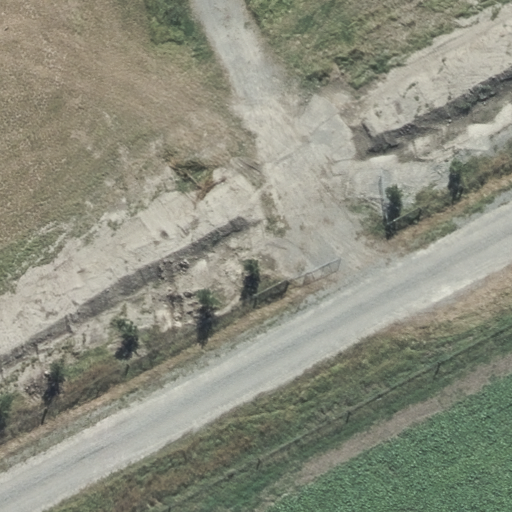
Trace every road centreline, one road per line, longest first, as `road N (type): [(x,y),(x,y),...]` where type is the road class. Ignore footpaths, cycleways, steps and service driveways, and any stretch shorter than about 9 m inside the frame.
road 1 (unclassified): [(12,511),(511,244)]
road 2 (unclassified): [(213,0),(242,61),(286,100),(351,126),(418,131),(511,109)]
